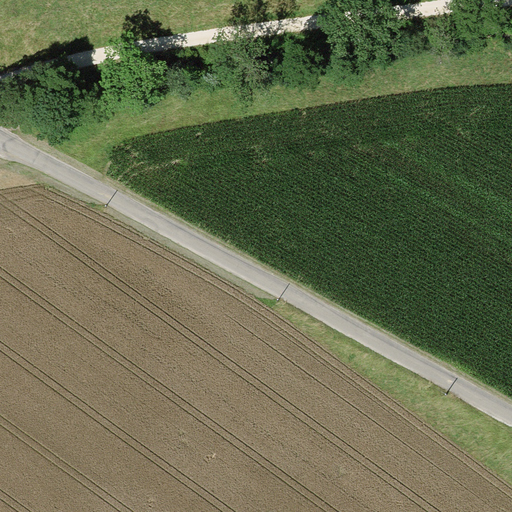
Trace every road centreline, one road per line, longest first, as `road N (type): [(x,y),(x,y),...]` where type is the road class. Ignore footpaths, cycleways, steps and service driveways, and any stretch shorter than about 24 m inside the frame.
road 1 (unclassified): [(0,136),(511,417)]
road 2 (track): [(495,0),(150,43),(54,63),(0,84)]
